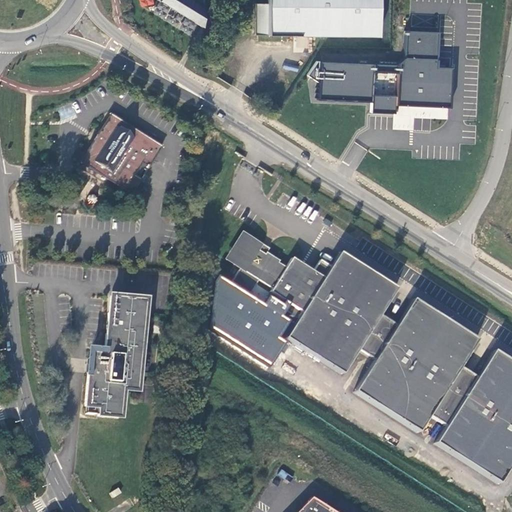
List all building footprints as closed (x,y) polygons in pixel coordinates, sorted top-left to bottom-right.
[(157,0),(202,27),(203,0),(157,0)] [(255,3),(255,33),(378,35),(377,0),(267,0),(268,3),(255,3)] [(397,63),(319,59),(317,96),(370,99),(369,111),(392,112),(393,101),(447,103),(448,69),(434,68),(435,33),(404,31),(403,56),(397,63)] [(304,53),(306,37),(294,36),(293,52),(304,53)] [(285,62),(283,68),(296,73),(298,67),(285,62)] [(141,165),(148,169),(161,147),(108,114),(77,163),(131,196),(141,180),(134,176),(141,165)] [(141,180),(148,169),(141,165),(134,176),(141,180)] [(220,264),(232,264),(238,255),(234,252),(239,244),(243,246),(249,238),(237,238),(231,247),(226,255),(220,264)] [(352,391),(368,402),(416,432),(427,415),(444,425),(433,442),(497,483),(511,459),(511,362),(491,350),(475,376),(458,366),(475,339),(427,309),(411,299),(395,324),(378,314),(394,288),(343,256),(337,252),(329,266),(319,260),(312,271),(298,263),(290,257),(284,267),(277,262),(278,260),(265,252),(264,253),(257,249),(260,245),(249,238),(243,246),(239,244),(234,252),(238,255),(232,264),(238,268),(229,281),(248,293),(257,280),(271,288),(269,292),(300,311),(283,338),(340,374),(356,348),(373,359),(352,391)] [(264,253),(265,252),(267,249),(260,245),(257,249),(264,253)] [(109,297),(104,354),(89,352),(84,406),(99,407),(98,415),(119,417),(121,389),(135,390),(143,311),(144,300),(109,297)] [(109,493),(112,498),(120,493),(117,488),(109,493)] [(331,511),(309,498),(298,511),(331,511)]
